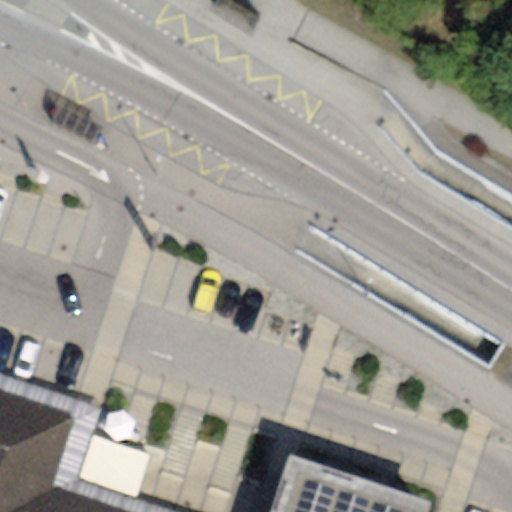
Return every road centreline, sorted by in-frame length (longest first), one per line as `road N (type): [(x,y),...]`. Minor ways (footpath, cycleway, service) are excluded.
road 1 (residential): [(0,125),(293,277),(511,413)]
road 2 (secondary): [(511,292),(28,0)]
